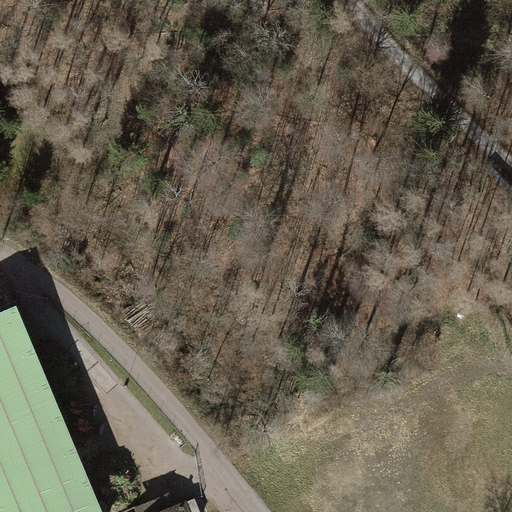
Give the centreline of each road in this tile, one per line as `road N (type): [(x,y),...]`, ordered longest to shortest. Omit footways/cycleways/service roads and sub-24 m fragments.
road 1 (residential): [(0,258),(35,281),(132,381),(244,511)]
road 2 (track): [(511,168),(351,0)]
